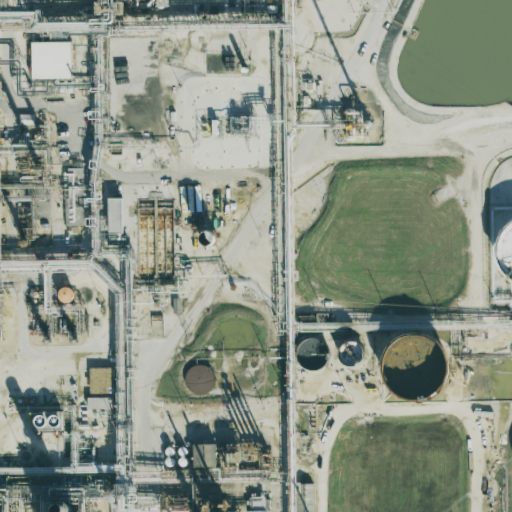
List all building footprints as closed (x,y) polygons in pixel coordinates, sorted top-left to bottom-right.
[(71,41),(31,42),(32,79),(72,78),(71,41)] [(83,168),(67,168),(67,187),(83,187),(83,168)] [(122,198),(108,198),(109,233),(123,233),(122,198)] [(72,287),(58,289),(60,302),(74,300),(72,287)] [(343,363),(360,367),(364,346),(346,342),(343,363)] [(186,393),(212,394),(213,367),(187,366),(186,393)] [(89,409),(114,408),(113,367),(89,368),(89,409)] [(34,432),(61,432),(61,412),(34,412),(34,432)] [(216,444),(194,444),(194,467),(217,467),(216,444)] [(313,511),(313,486),(301,486),(301,511),(313,511)] [(265,511),(266,498),(251,497),(250,511),(265,511)]
